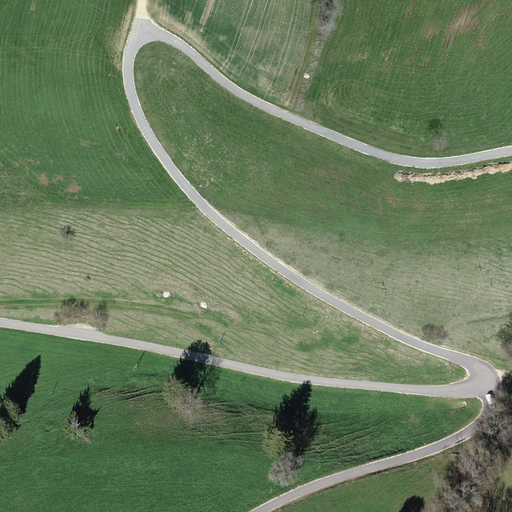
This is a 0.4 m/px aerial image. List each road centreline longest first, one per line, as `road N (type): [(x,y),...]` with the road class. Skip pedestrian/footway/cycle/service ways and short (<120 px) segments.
road 1 (track): [(144,37),(127,63),(133,102),(159,153),(206,209),(307,286),(471,362),(489,392)]
road 2 (track): [(511,149),(437,162),(371,151),(246,96),(178,42),(144,37)]
